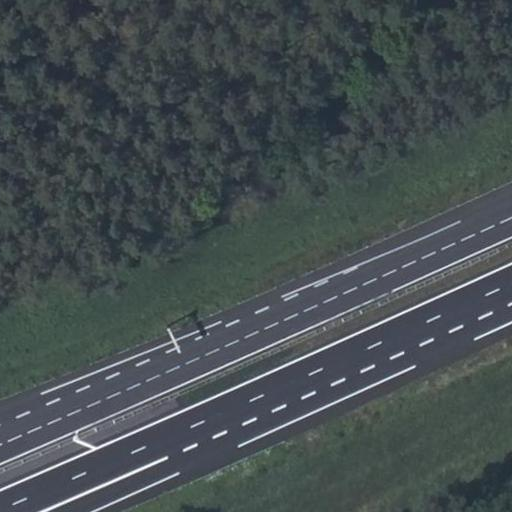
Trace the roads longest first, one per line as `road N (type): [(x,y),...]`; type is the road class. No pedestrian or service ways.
road 1 (motorway): [(511,217),(0,444)]
road 2 (motorway): [(56,485),(511,282)]
